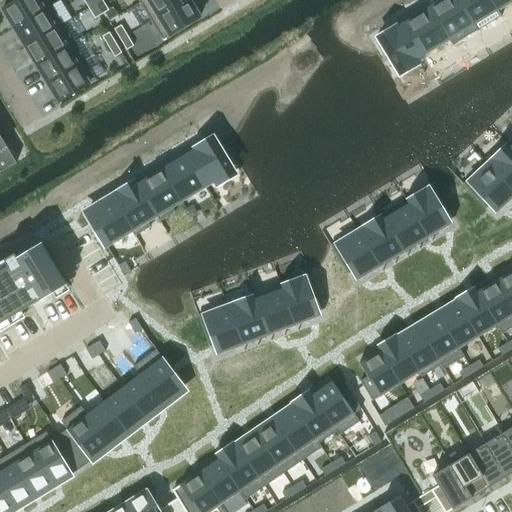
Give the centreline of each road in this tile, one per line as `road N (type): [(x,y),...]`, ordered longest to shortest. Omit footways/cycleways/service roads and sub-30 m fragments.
road 1 (unknown): [(349,495),(221,260),(220,241),(333,171),(356,165),(371,172),(503,393)]
road 2 (residential): [(68,511),(511,229)]
road 3 (residential): [(0,366),(252,209)]
road 4 (unknown): [(503,393),(349,495)]
road 5 (residential): [(406,110),(511,50)]
